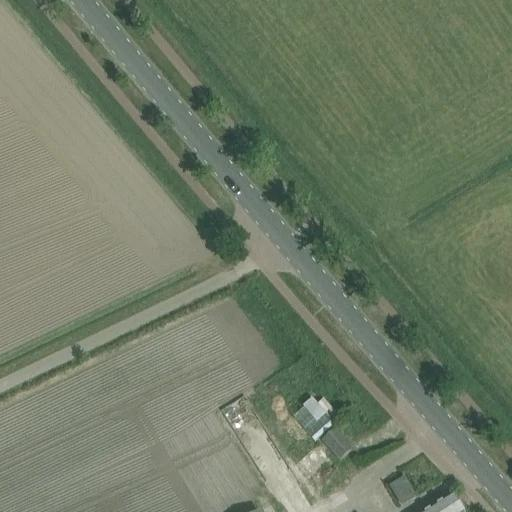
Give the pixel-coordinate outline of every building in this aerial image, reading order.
[(238,413),(224,419),(230,433),(244,427),(238,413)] [(351,451),(341,441),(333,431),(321,442),(339,462),(351,451)] [(306,434),(285,452),(318,490),(339,471),(306,434)] [(382,500),(388,511),(411,511),(413,511),(401,489),(382,500)] [(461,511),(451,495),(424,511),(461,511)]
